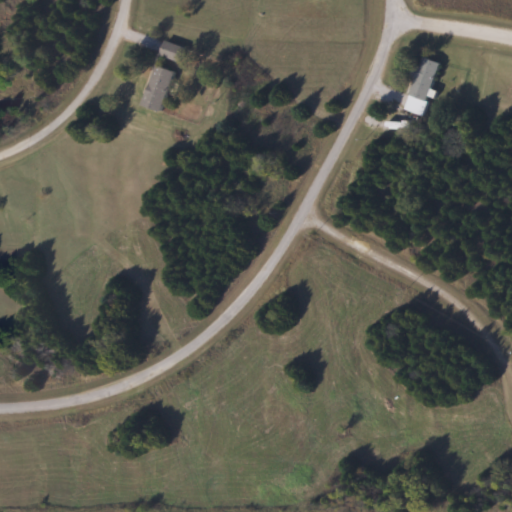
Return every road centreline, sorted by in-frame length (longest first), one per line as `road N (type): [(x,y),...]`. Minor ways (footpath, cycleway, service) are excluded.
road 1 (residential): [(0,410),(125,386),(224,322),(312,205),(370,91),(400,21),(400,0)]
road 2 (residential): [(511,396),(383,273),(293,232)]
road 3 (residential): [(0,152),(68,114),(96,83),(129,0)]
